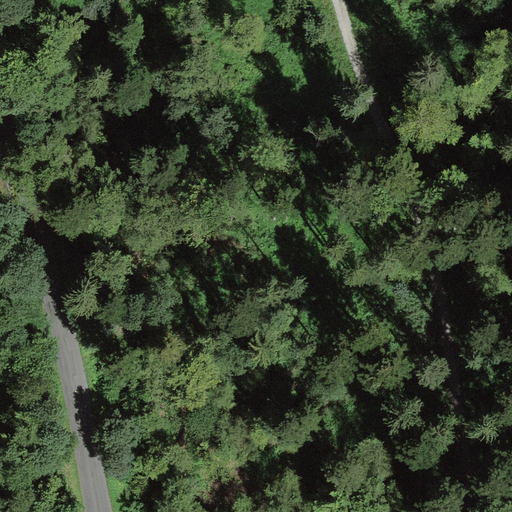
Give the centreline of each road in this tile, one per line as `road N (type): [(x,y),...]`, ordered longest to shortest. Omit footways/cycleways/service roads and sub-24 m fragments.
road 1 (track): [(473,511),(453,303),(426,212),(339,0)]
road 2 (tertiary): [(0,127),(47,265),(98,511)]
